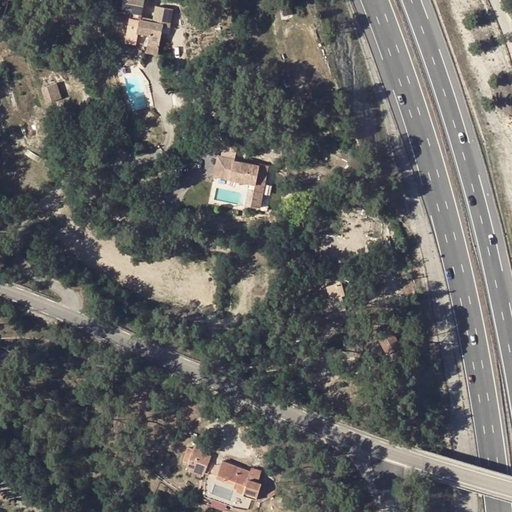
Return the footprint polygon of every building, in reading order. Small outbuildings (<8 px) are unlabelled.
[(148,45),(160,48),(164,27),(170,28),(172,11),(156,7),(155,17),(154,23),(141,21),(142,16),(144,0),(142,0),(124,0),(122,8),(131,10),(127,35),(138,37),(138,33),(144,34),(150,36),(148,45)] [(101,1),(102,11),(111,10),(111,1),(101,1)] [(138,37),(127,35),(125,43),(136,45),(137,38),(138,37)] [(146,53),(158,55),(160,48),(148,45),(146,53)] [(41,88),(47,103),(61,98),(56,83),(41,88)] [(220,173),(236,175),(235,181),(258,185),(256,195),(266,197),(272,167),(262,165),(262,167),(239,162),(239,161),(223,158),(220,173)] [(220,173),(219,179),(235,181),(236,175),(220,173)] [(255,209),(264,210),(266,197),(256,195),(255,209)] [(327,289),(333,311),(345,311),(342,297),(345,296),(342,285),(327,289)] [(391,329),(377,337),(387,356),(401,349),(391,329)] [(386,370),(381,366),(375,372),(380,376),(386,370)] [(202,447),(195,445),(186,467),(203,475),(210,458),(200,454),(202,447)] [(236,485),(234,491),(238,492),(237,496),(244,498),(245,496),(256,500),(262,485),(249,481),(251,474),(224,463),(221,471),(215,470),(212,478),(226,484),(227,481),(236,485)] [(226,484),(212,478),(210,481),(234,491),(236,485),(227,481),(226,484)]
